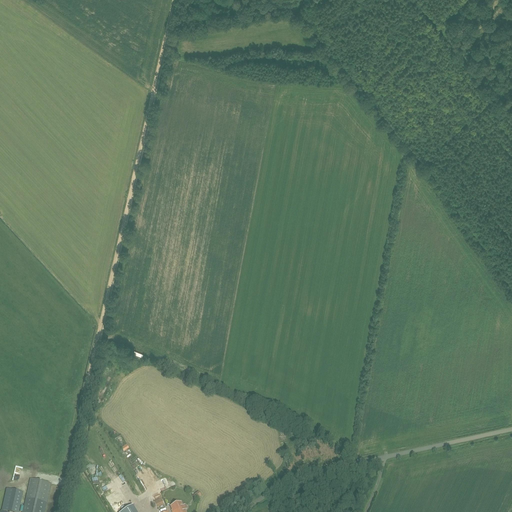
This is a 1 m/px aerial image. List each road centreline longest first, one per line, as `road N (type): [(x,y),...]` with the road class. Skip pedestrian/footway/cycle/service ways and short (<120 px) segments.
road 1 (track): [(59,511),(174,0)]
road 2 (unclassified): [(235,511),(311,472),(511,429)]
